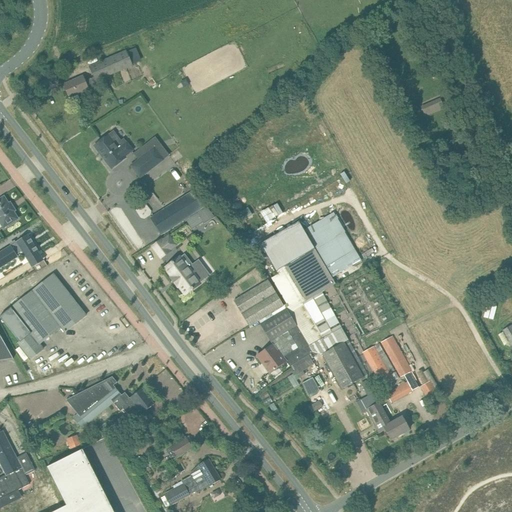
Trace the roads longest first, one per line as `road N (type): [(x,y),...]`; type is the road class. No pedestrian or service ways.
road 1 (tertiary): [(315,511),(0,105)]
road 2 (tertiary): [(0,124),(301,511)]
road 3 (unclassified): [(329,511),(511,404)]
road 4 (unknown): [(155,347),(1,399)]
